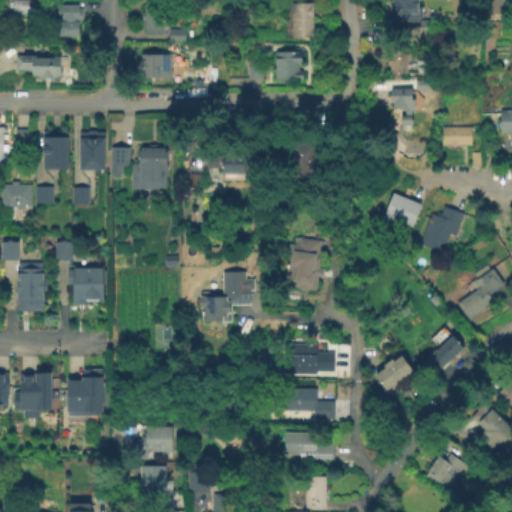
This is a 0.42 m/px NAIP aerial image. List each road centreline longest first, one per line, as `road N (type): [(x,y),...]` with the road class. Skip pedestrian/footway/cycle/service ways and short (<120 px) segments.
road 1 (residential): [(342,92),(317,99),(111,101)]
road 2 (residential): [(511,334),(430,411),(364,511)]
road 3 (residential): [(354,329),(356,454),(380,477)]
road 4 (residential): [(511,189),(382,153)]
